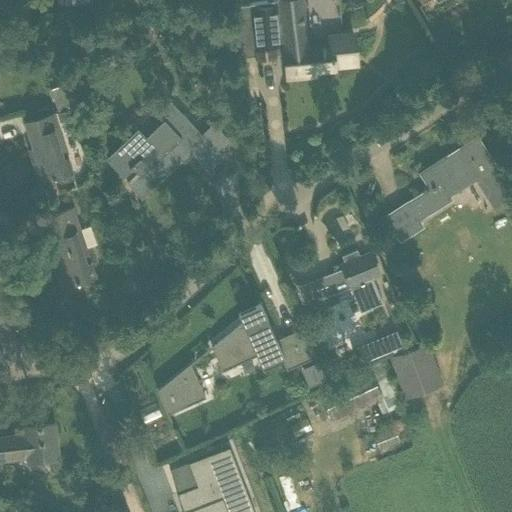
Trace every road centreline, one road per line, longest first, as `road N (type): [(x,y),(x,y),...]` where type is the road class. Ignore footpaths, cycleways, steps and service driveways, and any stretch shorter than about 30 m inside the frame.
road 1 (residential): [(3,368),(106,364),(261,225),(511,57)]
road 2 (track): [(125,511),(87,369)]
